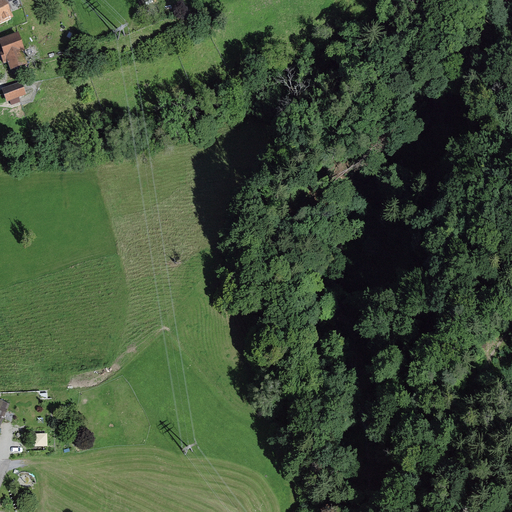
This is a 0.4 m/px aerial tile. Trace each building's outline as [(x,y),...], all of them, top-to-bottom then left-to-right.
[(7,0),(0,0),(0,26),(16,18),(7,0)] [(22,33),(2,41),(6,52),(3,53),(7,63),(10,62),(14,71),(29,66),(23,51),(28,49),(22,33)] [(24,84),(6,91),(10,102),(29,95),(24,84)] [(64,128),(59,117),(53,120),(58,131),(64,128)] [(0,430),(12,402),(0,396),(0,430)] [(37,435),(38,446),(49,445),(48,434),(37,435)]
